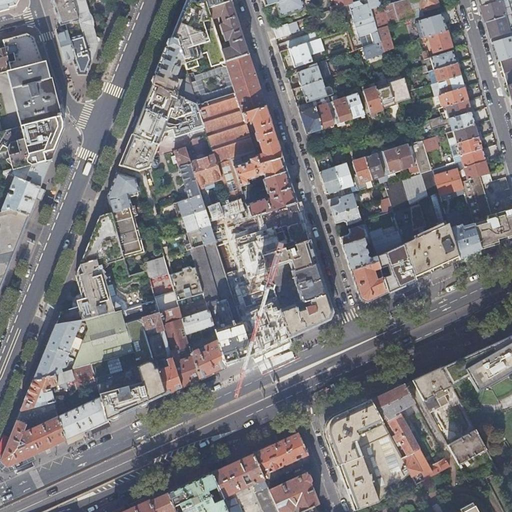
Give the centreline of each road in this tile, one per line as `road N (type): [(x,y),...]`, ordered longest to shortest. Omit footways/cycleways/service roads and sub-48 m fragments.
road 1 (primary): [(391,330),(16,511)]
road 2 (primary): [(354,337),(0,496)]
road 3 (residential): [(354,337),(247,0)]
road 4 (primary): [(20,511),(291,397)]
road 5 (tertiary): [(0,364),(94,130)]
road 6 (primary): [(71,511),(238,436),(291,397)]
road 7 (primary): [(291,397),(511,295)]
road 8 (residential): [(465,0),(511,155)]
road 9 (tertiary): [(94,130),(150,0)]
road 10 (primary): [(511,274),(391,330)]
road 11 (residential): [(94,130),(65,100),(39,14)]
road 12 (residential): [(337,511),(291,397)]
